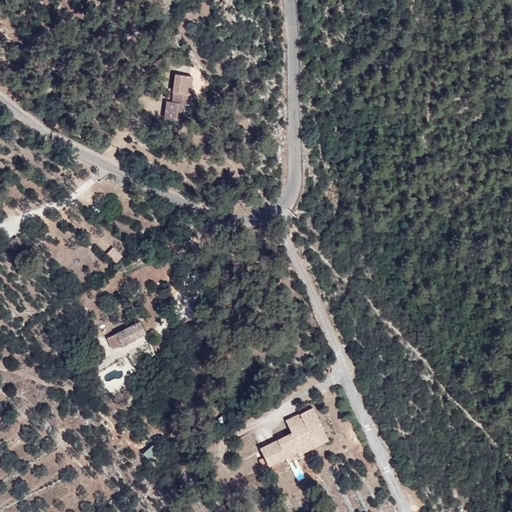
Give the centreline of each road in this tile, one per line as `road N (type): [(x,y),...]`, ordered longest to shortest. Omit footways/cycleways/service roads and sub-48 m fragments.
road 1 (unclassified): [(0,96),(32,123),(180,201),(240,219),(273,211),(295,172),(289,0)]
road 2 (track): [(239,435),(344,372)]
